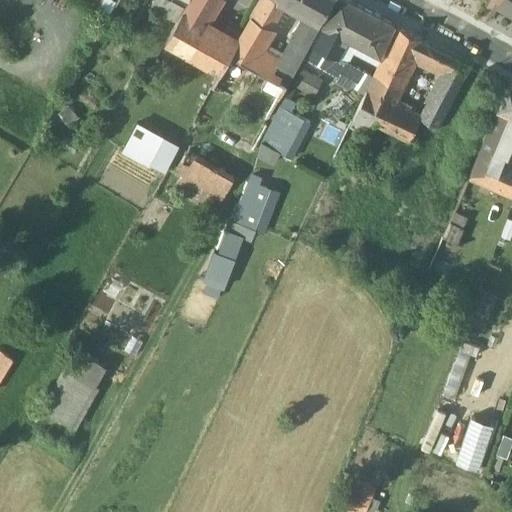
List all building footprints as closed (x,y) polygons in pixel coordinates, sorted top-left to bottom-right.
[(168,0),(154,0),(149,10),(177,23),(185,8),(170,1),(168,0)] [(189,0),(185,8),(177,23),(165,43),(190,57),(207,25),(205,24),(218,0),(189,0)] [(170,0),(170,1),(185,8),(189,0),(170,0)] [(289,1),(286,0),(260,0),(252,16),(274,27),(289,1)] [(300,0),(297,5),(316,15),(323,19),(332,0),(300,0)] [(365,10),(345,0),(337,0),(314,45),(339,59),(354,30),(365,10)] [(511,0),(498,0),(497,3),(511,12),(511,0)] [(394,26),(365,10),(354,30),(372,39),(385,46),(394,26)] [(316,15),(290,62),(291,69),(295,71),(323,19),(316,15)] [(274,27),(252,16),(238,42),(231,53),(252,64),(274,27)] [(238,42),(207,25),(190,57),(220,73),(231,53),(238,42)] [(396,27),(374,77),(400,89),(413,60),(422,39),(396,27)] [(385,46),(372,39),(368,46),(378,51),(382,53),(385,46)] [(455,54),(422,39),(413,60),(444,74),(461,82),(470,63),(455,55),(455,54)] [(339,59),(314,45),(305,61),(331,74),(339,59)] [(252,64),(231,53),(220,73),(212,88),(269,120),(288,84),(252,64)] [(331,74),(305,61),(287,95),(305,105),(307,101),(319,107),(317,109),(349,125),(354,113),(364,91),(331,74)] [(444,74),(421,117),(423,118),(422,119),(438,126),(461,82),(444,74)] [(400,89),(374,77),(368,91),(393,103),(400,89)] [(511,86),(509,85),(498,110),(511,116),(511,86)] [(393,103),(368,91),(358,114),(372,122),(411,140),(422,119),(423,118),(421,117),(393,103)] [(281,108),(263,144),(278,152),(296,115),(281,108)] [(498,110),(479,154),(502,164),(511,140),(511,129),(507,127),(511,116),(498,110)] [(358,114),(354,113),(349,125),(367,133),(372,122),(358,114)] [(142,124),(125,153),(165,172),(180,145),(142,124)] [(188,153),(176,173),(192,182),(203,161),(188,153)] [(469,176),(502,191),(511,168),(511,167),(510,167),(507,165),(502,164),(479,154),(469,176)] [(233,178),(203,161),(192,182),(222,199),(233,178)] [(511,168),(502,191),(511,195),(511,168)] [(265,189),(251,183),(245,199),(259,204),(265,189)] [(279,194),(265,189),(259,204),(262,205),(270,208),(273,209),(279,194)] [(270,208),(262,205),(259,213),(267,217),(270,208)] [(469,218),(456,213),(455,215),(432,272),(449,278),(462,247),(458,245),(469,218)] [(233,219),(229,228),(250,237),(254,228),(233,219)] [(219,297),(242,234),(223,227),(200,290),(219,297)] [(429,336),(441,311),(419,301),(407,327),(429,336)] [(0,388),(18,359),(0,348),(0,388)] [(108,371),(74,352),(33,426),(67,445),(108,371)]
